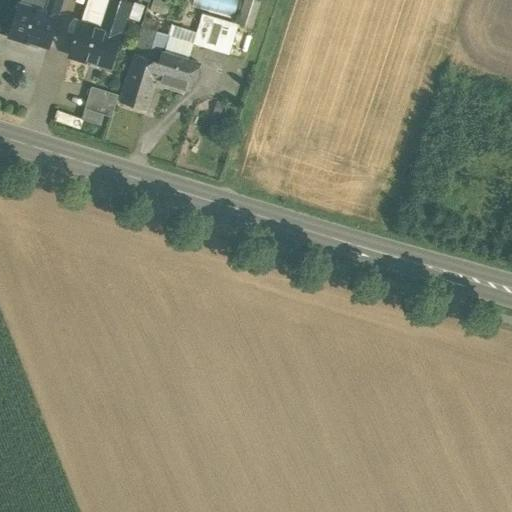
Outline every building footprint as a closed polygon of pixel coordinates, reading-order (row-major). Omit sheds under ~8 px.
[(47,0),(44,11),(57,15),(61,0),(47,0)] [(109,0),(88,0),(81,23),(100,29),(109,0)] [(128,4),(116,0),(109,0),(100,29),(119,35),(128,4)] [(245,0),(241,20),(254,23),(259,0),(245,0)] [(44,11),(19,3),(9,35),(48,47),(58,16),(44,11)] [(234,31),(200,20),(196,34),(193,44),(227,54),(234,31)] [(81,23),(80,23),(70,54),(109,67),(119,35),(100,29),(81,23)] [(196,34),(170,25),(167,34),(169,35),(168,36),(193,44),(196,34)] [(167,34),(142,27),(139,36),(154,41),(149,59),(161,62),(163,54),(168,36),(169,35),(167,34)] [(154,41),(139,36),(134,54),(149,59),(154,41)] [(149,59),(134,54),(119,102),(146,110),(156,79),(161,62),(149,59)] [(197,64),(163,54),(161,62),(194,72),(197,64)] [(194,72),(161,62),(156,79),(189,89),(194,72)]
